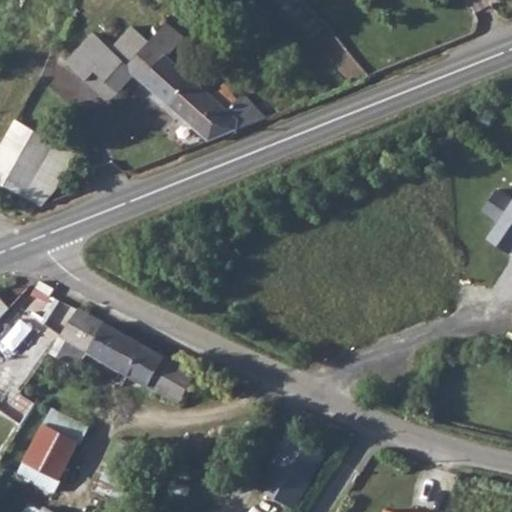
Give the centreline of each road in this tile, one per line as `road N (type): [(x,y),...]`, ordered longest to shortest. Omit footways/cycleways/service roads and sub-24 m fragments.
road 1 (residential): [(511,462),(442,448),(127,306),(79,280),(41,239)]
road 2 (secondary): [(41,239),(511,51)]
